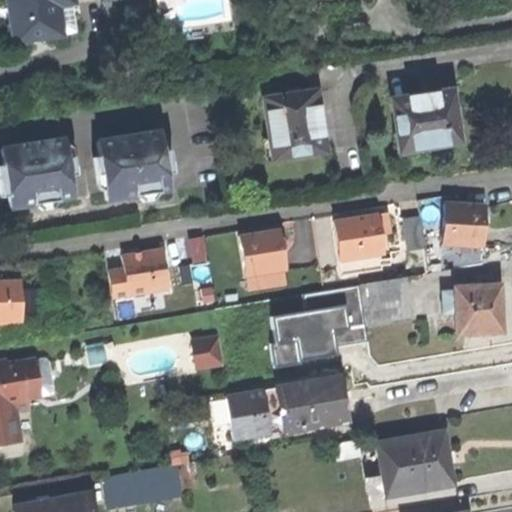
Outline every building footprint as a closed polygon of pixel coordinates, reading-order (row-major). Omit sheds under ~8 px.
[(8,0),(10,15),(14,42),(61,36),(57,5),(73,3),(72,0),(8,0)] [(77,34),(73,3),(57,5),(61,36),(77,34)] [(322,20),(293,25),(298,52),(326,47),(322,20)] [(265,102),(275,160),(327,152),(321,117),(317,93),(265,102)] [(394,103),(402,153),(460,144),(456,119),(452,94),(394,103)] [(96,145),(105,201),(123,198),(123,194),(136,192),(137,196),(169,191),(160,134),(96,145)] [(64,142),(1,152),(4,168),(0,168),(0,187),(6,187),(10,210),(27,207),(27,202),(43,200),(43,205),(73,200),(64,142)] [(446,206),(444,247),(486,248),(486,228),(487,207),(446,206)] [(386,210),(327,215),(330,260),(390,256),(386,210)] [(239,238),(245,278),(286,272),(283,253),(280,232),(239,238)] [(109,272),(113,300),(167,291),(164,271),(161,252),(122,258),(124,269),(109,272)] [(406,280),(382,283),(385,303),(409,299),(406,280)] [(0,324),(19,324),(19,318),(19,289),(19,284),(0,283),(0,324)] [(361,286),(364,306),(385,303),(382,283),(361,286)] [(367,339),(359,284),(306,292),(309,311),(271,317),(278,365),(301,362),(300,359),(336,353),(335,345),(367,339)] [(457,335),(502,334),(502,313),(502,287),(456,288),(456,293),(457,313),(457,335)] [(34,289),(19,289),(19,318),(34,318),(34,289)] [(445,313),(457,313),(456,293),(445,293),(445,313)] [(364,306),(367,327),(412,320),(409,299),(385,303),(364,306)] [(193,342),(198,370),(224,366),(220,338),(193,342)] [(47,359),(33,362),(38,399),(53,396),(47,359)] [(0,404),(2,404),(3,416),(15,414),(28,412),(26,401),(38,399),(33,362),(5,366),(4,363),(0,363),(0,404)] [(278,390),(285,432),(339,423),(335,401),(342,400),(339,380),(278,390)] [(344,412),(342,400),(335,401),(339,423),(346,422),(344,412)] [(0,448),(19,445),(15,414),(3,416),(2,404),(0,404),(0,448)] [(384,477),(387,495),(451,484),(447,457),(443,433),(378,444),(384,477)] [(105,479),(110,511),(184,499),(178,466),(105,479)] [(367,498),(387,495),(384,477),(364,480),(367,498)] [(92,511),(90,496),(16,508),(16,511),(92,511)]
